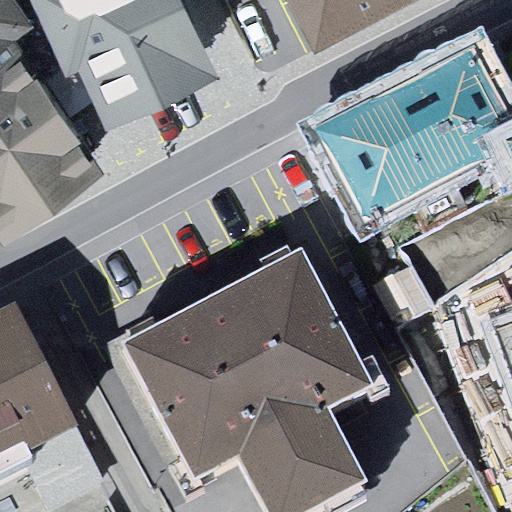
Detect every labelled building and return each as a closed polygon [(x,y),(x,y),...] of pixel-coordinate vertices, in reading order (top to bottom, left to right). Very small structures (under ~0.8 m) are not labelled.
[(35,0),(0,0),(0,201),(15,220),(100,151),(12,43),(47,14),(35,0)] [(83,59),(114,124),(221,74),(186,0),(36,0),(47,14),(63,68),(83,59)] [(295,0),(320,46),(406,0),(295,0)] [(322,149),(369,234),(511,156),(511,113),(484,62),(322,149)] [(238,479),(254,511),(350,511),(363,506),(324,426),(363,407),(300,278),(118,367),(186,504),(238,479)] [(511,323),(492,331),(511,385),(511,323)] [(0,483),(75,446),(17,329),(0,337),(0,483)]
